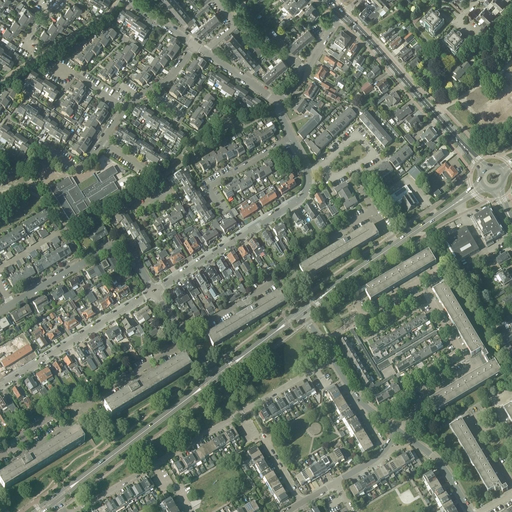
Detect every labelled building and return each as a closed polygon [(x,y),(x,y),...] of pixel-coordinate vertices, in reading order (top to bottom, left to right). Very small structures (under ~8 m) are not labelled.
[(109,0),(101,0),(101,2),(102,3),(101,6),(105,8),(110,0),(109,0)] [(247,6),(242,0),(239,0),(236,3),(241,10),(247,6)] [(286,9),(282,12),(282,13),(285,17),(290,12),(292,14),(294,12),(294,13),(298,9),(299,10),(307,1),(306,0),(298,0),(296,3),(294,1),(293,2),(286,9)] [(293,2),(292,1),(292,0),(284,0),(286,2),(287,2),(283,6),(286,9),(293,2)] [(494,4),(497,7),(494,10),(497,13),(503,6),(496,0),(492,0),(488,5),(491,7),(494,4)] [(170,8),(168,9),(169,11),(171,10),(173,12),(180,5),(178,4),(177,2),(170,8)] [(73,4),(71,8),(70,9),(73,10),(72,12),(75,14),(78,16),(83,8),(80,6),(78,8),(73,4)] [(309,15),(316,8),(311,4),(305,11),(309,15)] [(379,6),(377,8),(375,10),(372,13),(370,15),(369,15),(367,17),(368,18),(364,21),(366,23),(366,24),(374,16),(375,17),(375,18),(376,18),(376,17),(380,13),(382,16),(386,12),(387,11),(388,10),(385,6),(382,8),(381,7),(382,6),(381,4),(379,6)] [(173,12),(171,13),(173,15),(174,14),(176,15),(183,9),(180,5),(173,12)] [(482,11),(491,19),(497,13),(494,10),(491,13),(488,10),(491,7),(488,5),(482,11)] [(70,9),(71,8),(69,7),(65,13),(72,18),(75,14),(72,12),(73,10),(70,9)] [(372,13),(367,7),(362,12),(358,16),(364,21),(368,18),(367,17),(369,15),(370,15),(372,13)] [(28,10),(26,8),(23,12),(25,13),(25,14),(28,16),(27,17),(30,19),(31,21),(35,15),(28,10)] [(316,8),(309,15),(310,15),(307,18),(309,20),(310,19),(314,22),(316,20),(315,19),(320,13),(316,9),(316,8)] [(176,15),(174,17),(176,19),(178,18),(180,20),(187,13),(183,9),(176,15)] [(491,19),(482,11),(476,18),(485,26),(491,19)] [(23,12),(20,17),(27,23),(30,19),(27,17),(28,16),(25,14),(25,13),(23,12)] [(436,32),(444,23),(440,19),(442,17),(439,14),(437,16),(432,12),(424,21),(423,20),(420,23),(420,26),(423,29),(424,27),(426,29),(425,29),(428,32),(429,31),(430,33),(428,34),(432,37),(435,37),(438,34),(436,32)] [(65,13),(62,16),(65,18),(64,20),(67,22),(69,24),(72,18),(65,13)] [(125,15),(121,13),(116,20),(122,24),(124,21),(125,19),(124,17),(125,15)] [(126,13),(125,15),(124,17),(125,19),(124,21),(127,24),(132,17),(126,13)] [(180,20),(178,21),(179,23),(181,22),(183,24),(185,22),(190,18),(190,17),(187,13),(180,20)] [(215,14),(211,17),(217,25),(218,26),(220,25),(219,23),(221,21),(215,14)] [(62,16),(60,15),(56,20),(64,26),(67,22),(64,20),(65,18),(62,16)] [(20,17),(17,21),(20,23),(19,25),(21,27),(23,28),(27,23),(20,17)] [(138,21),(132,17),(127,24),(131,26),(131,27),(133,24),(135,25),(137,22),(138,21)] [(211,17),(207,21),(213,28),(215,29),(216,28),(215,26),(217,25),(211,17)] [(17,21),(15,20),(11,25),(19,30),(21,27),(19,25),(20,23),(17,21)] [(56,20),(54,24),(57,26),(55,27),(58,30),(60,31),(64,26),(56,20)] [(207,21),(203,24),(209,31),(210,33),(212,31),(211,30),(213,28),(207,21)] [(54,24),(52,22),(48,28),(56,34),(58,30),(55,27),(57,26),(54,24)] [(141,25),(140,25),(137,22),(135,25),(133,24),(131,27),(131,26),(129,29),(135,33),(141,25)] [(438,34),(435,37),(439,40),(441,43),(444,40),(446,41),(454,32),(450,28),(444,23),(436,32),(438,34)] [(203,24),(199,27),(205,35),(207,36),(208,35),(207,33),(209,31),(203,24)] [(11,25),(8,29),(11,31),(10,32),(13,34),(13,35),(15,36),(19,30),(11,25)] [(146,29),(141,25),(135,33),(138,35),(139,35),(140,32),(143,34),(144,31),(145,31),(146,29)] [(304,32),(310,39),(311,41),(313,39),(312,37),(314,36),(311,32),(313,30),(309,25),(306,27),(308,29),(304,32)] [(2,33),(3,33),(2,36),(5,38),(6,36),(10,39),(13,35),(13,34),(10,32),(11,31),(8,29),(6,27),(2,33)] [(195,31),(192,33),(196,36),(198,34),(201,38),(203,39),(205,38),(203,36),(205,35),(199,27),(195,31)] [(48,28),(46,32),(45,32),(48,34),(47,35),(50,37),(52,39),(56,34),(48,28)] [(388,32),(386,34),(387,34),(382,38),(386,42),(389,39),(391,42),(404,30),(403,29),(398,33),(397,32),(396,33),(392,29),(389,32),(388,32)] [(45,32),(46,32),(44,30),(40,36),(47,41),(50,37),(47,35),(48,34),(45,32)] [(108,30),(106,34),(105,34),(108,36),(107,37),(110,39),(112,41),(116,35),(108,30)] [(140,46),(143,47),(147,41),(148,40),(148,39),(147,39),(145,38),(148,34),(145,31),(144,31),(143,34),(140,32),(139,35),(138,35),(137,37),(143,41),(140,46)] [(103,32),(99,38),(107,43),(110,39),(107,37),(108,36),(105,34),(106,34),(103,32)] [(304,32),(300,35),(306,42),(307,44),(309,43),(308,41),(310,39),(304,32)] [(458,37),(454,32),(446,41),(444,40),(441,43),(442,46),(445,49),(446,48),(447,49),(450,52),(452,53),(450,54),(453,57),(456,57),(459,54),(458,52),(466,44),(462,40),(463,38),(460,35),(458,37)] [(403,39),(407,43),(414,37),(410,33),(403,39)] [(338,47),(347,36),(345,35),(344,35),(342,34),(338,39),(337,39),(336,41),(334,44),(338,47)] [(226,41),(224,43),(226,45),(227,43),(228,44),(229,45),(236,39),(233,35),(231,37),(229,35),(224,39),(226,41)] [(306,42),(300,35),(296,39),(302,46),(304,47),(305,46),(304,44),(306,42)] [(349,38),(347,36),(338,47),(343,51),(351,40),(349,38)] [(99,38),(97,41),(100,43),(99,45),(101,47),(103,49),(107,43),(99,38)] [(393,51),(402,43),(402,42),(398,38),(392,43),(390,44),(389,46),(393,51)] [(172,39),(168,45),(170,46),(173,48),(174,46),(177,48),(180,45),(172,39)] [(229,45),(227,47),(229,49),(231,47),(232,49),(240,43),(236,39),(229,45)] [(296,39),(292,42),(298,49),(300,51),(301,49),(300,48),(302,46),(296,39)] [(97,41),(95,40),(91,46),(99,51),(101,47),(99,45),(100,43),(97,41)] [(298,49),(292,42),(288,45),(296,54),(297,53),(296,51),(298,49)] [(232,49),(231,51),(232,52),(234,51),(236,53),(243,47),(240,43),(232,49)] [(131,45),(128,49),(131,51),(130,53),(133,55),(135,56),(139,51),(131,45)] [(351,59),(358,50),(359,49),(354,45),(350,50),(348,49),(344,55),(339,62),(349,68),(352,63),(349,62),(351,59)] [(91,46),(89,49),(91,51),(90,53),(93,55),(95,57),(99,51),(91,46)] [(170,46),(168,50),(175,55),(179,50),(177,48),(174,46),(173,48),(170,46)] [(404,63),(413,55),(415,53),(417,55),(418,55),(424,50),(421,46),(417,49),(414,51),(414,50),(411,52),(409,50),(407,52),(404,48),(399,52),(403,56),(400,58),(404,63)] [(126,47),(122,53),(130,58),(133,55),(130,53),(131,51),(128,49),(126,47)] [(236,53),(234,55),(236,57),(238,55),(239,57),(246,51),(245,49),(243,47),(236,53)] [(86,48),(83,53),(91,58),(93,55),(90,53),(91,51),(89,49),(86,48)] [(165,53),(165,54),(168,56),(167,57),(170,59),(172,61),(175,55),(168,50),(165,53)] [(239,57),(237,58),(239,60),(241,59),(242,61),(250,55),(246,51),(239,57)] [(421,53),(427,61),(431,58),(424,51),(421,53)] [(163,53),(159,58),(167,63),(170,59),(167,57),(168,56),(165,54),(165,53),(163,52),(163,53)] [(339,62),(344,55),(341,52),(337,58),(336,59),(339,62)] [(0,61),(4,63),(4,64),(6,61),(8,62),(10,59),(11,57),(6,53),(0,61)] [(83,53),(80,57),(83,59),(82,61),(84,63),(87,64),(91,58),(83,53)] [(122,53),(120,57),(123,59),(121,61),(124,62),(124,63),(126,64),(130,58),(122,53)] [(80,57),(78,55),(74,61),(82,66),(84,63),(82,61),(83,59),(80,57)] [(118,55),(114,61),(122,66),(124,63),(124,62),(121,61),(123,59),(120,57),(118,55)] [(242,61),(241,62),(242,64),(244,63),(246,65),(253,59),(250,55),(242,61)] [(354,61),(352,65),(354,67),(356,65),(359,67),(356,70),(358,71),(356,74),(355,73),(353,76),(358,80),(362,73),(364,69),(361,68),(363,65),(365,61),(360,58),(358,56),(354,61)] [(327,57),(324,61),(327,64),(325,66),(329,69),(330,68),(332,69),(337,64),(327,57)] [(150,60),(148,63),(151,65),(151,66),(159,71),(161,67),(159,65),(160,63),(157,62),(157,61),(155,60),(152,58),(150,60)] [(157,61),(157,62),(160,63),(159,65),(161,67),(163,69),(167,63),(159,58),(157,61)] [(422,65),(417,58),(409,64),(413,69),(418,66),(419,67),(422,65)] [(4,64),(4,63),(2,66),(8,69),(13,61),(10,59),(8,62),(6,61),(4,64)] [(246,65),(244,66),(246,68),(248,67),(249,69),(252,67),(257,63),(256,63),(253,59),(246,65)] [(281,59),(277,62),(283,70),(285,71),(287,70),(285,68),(288,66),(281,59)] [(196,63),(196,64),(199,65),(197,68),(200,69),(200,70),(202,71),(206,65),(198,60),(196,63)] [(114,61),(112,64),(111,65),(114,66),(113,68),(116,70),(118,72),(122,66),(114,61)] [(194,62),(190,68),(198,73),(200,70),(200,69),(197,68),(199,65),(196,64),(196,63),(194,62)] [(283,70),(277,62),(273,66),(280,73),(281,74),(283,73),(282,71),(283,70)] [(349,68),(339,62),(337,64),(337,65),(346,72),(349,68)] [(110,63),(106,69),(113,74),(116,70),(113,68),(114,66),(111,65),(112,64),(110,63)] [(460,79),(470,67),(466,63),(460,69),(458,67),(452,74),(454,75),(452,78),(457,82),(458,83),(461,80),(460,79)] [(148,66),(147,68),(149,69),(151,71),(150,73),(153,75),(155,76),(159,71),(151,66),(150,68),(148,66)] [(273,66),(269,69),(276,76),(277,78),(279,76),(278,75),(280,73),(273,66)] [(376,67),(367,76),(365,77),(369,81),(371,80),(372,81),(377,76),(377,75),(380,72),(376,67)] [(147,68),(143,73),(151,78),(153,75),(150,73),(151,71),(149,69),(147,68)] [(190,68),(186,73),(188,75),(191,77),(193,75),(195,77),(198,73),(190,68)] [(321,68),(317,73),(324,77),(325,76),(325,77),(327,74),(326,73),(327,72),(321,68)] [(106,69),(103,72),(106,74),(105,76),(107,78),(110,79),(113,74),(106,69)] [(269,69),(266,72),(272,80),(273,81),(275,80),(274,78),(276,76),(269,69)] [(103,72),(101,71),(97,76),(105,81),(107,78),(105,76),(106,74),(103,72)] [(272,80),(266,72),(262,76),(269,84),(271,83),(270,81),(272,80)] [(32,73),(27,81),(31,83),(33,80),(35,82),(37,79),(38,77),(32,73)] [(140,77),(143,79),(142,81),(145,82),(145,83),(147,84),(151,78),(143,73),(140,77)] [(211,77),(208,82),(214,86),(215,84),(217,81),(215,80),(217,77),(213,74),(211,73),(209,76),(211,77)] [(317,73),(314,79),(321,83),(322,80),(324,77),(317,73)] [(134,81),(133,83),(136,85),(137,83),(142,86),(142,87),(145,83),(145,82),(142,81),(143,79),(140,77),(138,75),(136,77),(134,81)] [(188,75),(186,78),(194,83),(197,78),(195,77),(193,75),(191,77),(188,75)] [(217,81),(215,84),(219,86),(224,79),(218,75),(217,77),(215,80),(217,81)] [(184,82),(183,82),(186,84),(185,86),(188,88),(190,89),(194,83),(186,78),(184,82)] [(29,85),(29,86),(35,89),(40,81),(37,79),(35,82),(33,80),(31,83),(29,85)] [(224,79),(219,86),(222,88),(222,89),(224,86),(226,87),(228,84),(229,82),(224,79)] [(181,80),(178,86),(186,91),(188,88),(185,86),(186,84),(183,82),(184,82),(181,80)] [(376,87),(374,88),(376,91),(378,89),(383,96),(389,91),(387,89),(389,87),(384,80),(380,84),(380,83),(376,86),(376,87)] [(40,81),(35,89),(41,93),(42,91),(44,88),(42,87),(44,84),(40,81)] [(340,81),(336,87),(342,90),(346,84),(342,82),(340,81)] [(44,84),(42,87),(44,88),(42,91),(45,93),(46,93),(51,85),(50,85),(45,82),(44,84)] [(327,90),(328,91),(331,87),(323,83),(321,87),(327,90)] [(371,85),(369,83),(361,89),(363,91),(371,85)] [(78,84),(74,90),(76,91),(79,93),(80,91),(84,93),(87,90),(83,88),(78,84)] [(222,88),(221,91),(226,94),(231,87),(228,84),(226,87),(224,86),(222,89),(222,88)] [(51,85),(46,93),(49,96),(51,93),(53,94),(55,91),(56,89),(51,85)] [(310,85),(307,90),(316,95),(320,90),(310,85)] [(371,85),(363,91),(366,95),(373,89),(371,85)] [(178,86),(175,89),(178,91),(177,94),(179,95),(182,97),(186,91),(178,86)] [(231,87),(226,94),(232,98),(233,96),(235,93),(233,92),(235,89),(231,87)] [(235,93),(233,96),(237,99),(242,91),(236,87),(235,89),(233,92),(235,93)] [(173,88),(169,94),(177,99),(179,95),(177,94),(178,91),(175,89),(173,88)] [(307,90),(304,96),(313,101),(316,95),(307,90)] [(338,97),(328,91),(327,90),(325,94),(335,101),(338,97)] [(6,95),(9,97),(8,98),(11,100),(13,102),(17,96),(9,91),(6,95)] [(49,96),(48,98),(53,102),(59,94),(55,91),(53,94),(51,93),(49,96)] [(76,91),(74,95),(82,100),(86,94),(84,93),(80,91),(79,93),(76,91)] [(242,91),(237,99),(240,101),(241,101),(242,98),(244,100),(246,97),(248,95),(242,91)] [(388,96),(385,99),(385,100),(387,103),(386,104),(389,108),(392,105),(393,105),(393,106),(400,101),(400,100),(400,99),(399,98),(395,92),(388,96)] [(4,93),(0,99),(8,104),(11,100),(8,98),(9,97),(6,95),(4,93)] [(71,98),(71,99),(74,100),(73,102),(76,103),(76,104),(78,105),(82,100),(74,95),(71,98)] [(207,96),(203,102),(205,103),(208,105),(209,103),(212,105),(216,99),(213,98),(212,99),(207,96)] [(69,97),(65,102),(73,107),(76,104),(76,103),(73,102),(74,100),(71,99),(71,98),(69,97)] [(240,101),(239,103),(245,107),(250,99),(246,97),(244,100),(242,98),(241,101),(240,101)] [(383,97),(374,104),(377,107),(379,106),(379,105),(378,105),(379,104),(385,100),(384,99),(383,97)] [(250,99),(245,107),(250,111),(252,109),(252,108),(253,106),(251,104),(253,102),(250,99)] [(253,102),(251,104),(253,106),(252,108),(252,109),(256,111),(261,103),(255,99),(253,102)] [(295,106),(293,110),(299,114),(301,112),(301,111),(304,111),(305,110),(311,114),(314,117),(298,134),(303,139),(324,118),(314,109),(312,106),(308,103),(307,105),(301,100),(297,107),(296,106),(296,107),(295,106)] [(65,102),(62,108),(64,109),(67,111),(68,109),(71,111),(73,107),(65,102)] [(205,103),(203,107),(210,112),(214,106),(212,105),(209,103),(208,105),(205,103)] [(100,104),(96,110),(97,110),(99,111),(102,113),(103,111),(106,113),(108,109),(105,107),(104,106),(101,104),(100,104)] [(18,109),(16,112),(16,113),(17,113),(23,117),(24,115),(26,112),(25,111),(26,108),(22,106),(20,110),(18,109)] [(26,112),(24,115),(28,118),(32,112),(33,110),(32,109),(28,106),(26,108),(25,111),(26,112)] [(412,112),(407,106),(395,116),(399,121),(407,115),(408,115),(412,112)] [(137,107),(132,115),(138,119),(139,116),(141,113),(139,112),(141,109),(137,107)] [(141,113),(139,116),(143,119),(148,111),(143,107),(141,109),(139,112),(141,113)] [(200,110),(203,112),(202,114),(205,116),(204,116),(207,118),(210,112),(203,107),(200,110)] [(64,109),(61,113),(69,118),(73,113),(71,111),(68,109),(67,111),(64,109)] [(198,109),(194,114),(202,120),(204,116),(205,116),(202,114),(203,112),(200,110),(198,109)] [(355,115),(357,113),(354,111),(353,112),(349,109),(346,112),(353,119),(356,116),(355,115)] [(32,112),(28,118),(32,120),(34,117),(36,119),(37,116),(39,114),(38,113),(33,110),(32,112)] [(97,110),(95,113),(96,114),(96,115),(104,120),(108,114),(106,113),(103,111),(102,113),(99,111),(97,110)] [(148,111),(143,119),(146,121),(147,121),(149,118),(150,120),(152,117),(154,115),(148,111)] [(353,119),(346,112),(343,115),(350,122),(353,119)] [(362,123),(370,116),(367,112),(359,119),(362,123)] [(194,114),(190,120),(193,122),(193,121),(196,123),(197,122),(200,124),(200,123),(202,120),(194,114)] [(96,115),(94,118),(96,120),(95,122),(98,124),(100,126),(104,120),(96,115)] [(350,122),(343,115),(339,118),(346,125),(350,122)] [(32,120),(30,122),(36,126),(41,118),(37,116),(36,119),(34,117),(32,120)] [(370,116),(362,123),(365,126),(373,119),(370,116)] [(410,116),(405,120),(402,123),(403,124),(407,122),(408,123),(406,125),(410,131),(420,123),(416,117),(413,120),(410,116)] [(88,122),(96,128),(98,124),(95,122),(96,120),(94,118),(91,117),(88,122)] [(146,121),(145,123),(151,127),(156,119),(152,117),(150,120),(149,118),(147,121),(146,121)] [(41,118),(36,126),(41,130),(43,128),(45,125),(43,124),(45,121),(41,118)] [(346,125),(339,118),(336,121),(343,129),(346,125)] [(45,121),(43,124),(45,125),(43,128),(46,130),(52,122),(46,119),(45,121)] [(156,119),(151,127),(156,131),(158,129),(160,126),(158,125),(160,122),(159,122),(156,119)] [(373,119),(365,126),(368,129),(375,122),(373,119)] [(158,129),(156,131),(158,132),(160,130),(161,131),(167,123),(161,120),(159,122),(160,122),(158,125),(160,126),(158,129)] [(193,122),(190,125),(198,131),(202,125),(200,123),(200,124),(197,122),(196,123),(193,121),(193,122)] [(336,121),(333,124),(340,132),(343,129),(336,121)] [(52,122),(46,130),(50,133),(52,130),(54,131),(56,128),(57,126),(52,122)] [(88,122),(84,128),(86,129),(87,130),(89,131),(91,129),(93,131),(94,131),(96,128),(88,122)] [(375,122),(368,129),(371,132),(378,125),(375,122)] [(167,123),(161,131),(165,133),(165,134),(167,131),(169,132),(171,129),(172,127),(167,123)] [(271,124),(265,128),(266,130),(268,133),(270,132),(272,135),(272,134),(276,132),(273,127),(274,126),(273,123),(271,124)] [(333,124),(330,128),(337,135),(340,132),(333,124)] [(378,125),(371,132),(373,135),(381,129),(378,125)] [(3,127),(0,131),(0,135),(2,137),(4,134),(6,136),(8,133),(9,131),(3,127)] [(50,133),(49,135),(54,139),(60,131),(56,128),(54,131),(52,130),(50,133)] [(119,130),(114,138),(119,142),(121,140),(121,139),(123,137),(121,135),(123,133),(123,132),(124,130),(120,128),(119,130)] [(337,135),(330,128),(326,131),(333,138),(337,135)] [(432,128),(420,137),(423,141),(435,131),(432,128)] [(85,133),(84,133),(92,138),(96,133),(93,131),(91,129),(89,131),(87,130),(85,133)] [(165,133),(163,136),(169,139),(174,132),(171,129),(169,132),(167,131),(165,134),(165,133)] [(384,132),(381,129),(373,135),(376,138),(384,132)] [(123,137),(121,139),(121,140),(125,142),(130,134),(124,130),(123,132),(123,133),(121,135),(123,137)] [(266,130),(263,132),(267,140),(273,137),(272,134),(272,135),(270,132),(268,133),(266,130)] [(60,131),(54,139),(60,142),(61,140),(63,137),(61,136),(63,133),(60,131)] [(63,133),(61,136),(63,137),(61,140),(65,143),(69,136),(70,135),(64,131),(63,133)] [(435,131),(423,141),(424,142),(423,142),(431,151),(437,146),(434,143),(433,144),(431,142),(432,142),(431,141),(438,136),(435,131)] [(174,132),(169,139),(175,143),(176,141),(178,138),(176,137),(178,134),(174,132)] [(178,138),(176,141),(180,144),(181,142),(185,136),(179,132),(178,134),(176,137),(178,138)] [(258,132),(252,136),(257,144),(260,142),(259,139),(261,137),(259,135),(259,134),(258,132)] [(261,137),(259,139),(260,142),(262,144),(267,140),(263,132),(261,133),(259,134),(259,135),(261,137)] [(322,135),(329,142),(332,139),(325,132),(322,135)] [(384,132),(376,138),(379,141),(387,135),(384,132)] [(2,137),(1,139),(6,143),(11,135),(8,133),(6,136),(4,134),(2,137)] [(84,133),(80,139),(82,140),(85,142),(87,140),(90,142),(92,138),(84,133)] [(130,134),(125,142),(128,144),(130,142),(132,143),(134,140),(135,138),(130,134)] [(404,137),(411,145),(415,142),(408,134),(404,137)] [(11,135),(6,143),(12,147),(14,144),(15,142),(15,141),(13,140),(15,138),(15,137),(11,135)] [(15,138),(13,140),(15,141),(15,142),(14,144),(17,147),(22,139),(16,135),(15,138)] [(329,142),(322,135),(319,138),(326,145),(329,142)] [(387,135),(379,141),(382,145),(389,138),(387,135)] [(252,136),(246,139),(246,140),(247,142),(248,141),(249,144),(251,143),(253,146),(257,144),(252,136)] [(326,145),(319,138),(315,141),(322,149),(326,145)] [(389,138),(382,145),(385,148),(392,141),(389,138)] [(22,139),(17,147),(20,149),(21,149),(22,146),(24,148),(26,145),(28,143),(22,139)] [(82,140),(80,144),(88,149),(92,143),(90,142),(87,140),(85,142),(82,140)] [(128,144),(126,146),(132,150),(137,142),(134,140),(132,143),(130,142),(128,144)] [(246,140),(243,141),(245,143),(244,144),(248,152),(254,148),(253,146),(251,143),(249,144),(248,141),(247,142),(246,140)] [(319,152),(312,145),(311,143),(308,140),(305,143),(308,146),(307,147),(310,149),(310,151),(311,153),(312,154),(314,154),(317,156),(320,153),(319,152)] [(322,149),(315,141),(312,145),(319,152),(322,149)] [(137,142),(132,150),(138,154),(139,152),(141,149),(139,148),(141,145),(137,142)] [(141,149),(139,152),(143,154),(148,147),(142,143),(141,145),(139,148),(141,149)] [(80,144),(77,147),(80,149),(79,151),(82,153),(84,155),(88,149),(80,144)] [(21,149),(19,151),(24,155),(24,156),(27,158),(30,154),(27,152),(30,147),(26,145),(24,148),(22,146),(21,149)] [(228,147),(228,148),(229,149),(234,157),(237,155),(238,155),(236,152),(238,151),(236,148),(235,146),(233,147),(232,145),(228,147)] [(75,146),(71,152),(79,157),(82,153),(79,151),(80,149),(77,147),(75,146)] [(238,151),(236,152),(238,155),(237,155),(239,157),(245,154),(240,146),(236,148),(238,151)] [(403,149),(409,157),(413,154),(407,146),(403,149)] [(148,147),(143,154),(146,157),(147,157),(148,154),(150,155),(152,152),(152,153),(154,150),(148,147)] [(228,147),(224,149),(225,152),(227,155),(225,156),(227,159),(228,161),(234,157),(229,149),(228,148),(228,147)] [(224,149),(218,153),(223,161),(227,159),(225,156),(227,155),(225,152),(224,149)] [(409,157),(403,149),(399,152),(406,160),(409,157)] [(146,157),(145,159),(150,163),(156,155),(157,153),(155,152),(154,154),(152,153),(152,152),(150,155),(148,154),(147,157),(146,157)] [(399,152),(396,155),(403,163),(406,160),(399,152)] [(437,163),(444,157),(439,152),(433,157),(429,161),(434,166),(437,163)] [(213,153),(207,157),(212,165),(216,162),(214,159),(216,158),(214,155),(215,155),(213,153)] [(216,158),(214,159),(216,162),(217,165),(223,161),(218,153),(215,155),(214,155),(216,158)] [(156,155),(150,163),(156,167),(158,164),(157,164),(159,161),(157,160),(159,157),(156,155)] [(159,161),(157,164),(158,164),(161,167),(167,159),(161,155),(159,157),(157,160),(159,161)] [(403,163),(396,155),(393,158),(399,166),(403,163)] [(207,157),(202,160),(203,162),(205,165),(207,164),(208,167),(209,167),(212,165),(207,157)] [(399,166),(393,158),(389,162),(395,169),(399,166)] [(269,161),(263,165),(264,167),(265,167),(266,170),(268,169),(270,172),(270,171),(271,174),(273,173),(272,170),(274,169),(269,161)] [(199,165),(197,166),(199,169),(201,168),(204,173),(210,169),(209,167),(208,167),(207,164),(205,165),(203,162),(199,165)] [(383,165),(389,174),(393,171),(388,163),(383,165)] [(446,163),(438,170),(442,175),(443,175),(446,179),(447,179),(449,182),(458,174),(452,167),(450,168),(446,163)] [(389,174),(383,165),(380,168),(385,176),(389,174)] [(68,178),(49,189),(69,220),(118,190),(113,183),(116,181),(113,176),(117,174),(113,167),(97,176),(96,174),(93,175),(94,177),(77,187),(72,178),(69,179),(68,178)] [(264,167),(261,169),(266,177),(271,174),(270,171),(270,172),(268,169),(266,170),(265,167),(264,167)] [(380,168),(376,171),(382,179),(385,176),(380,168)] [(426,180),(415,168),(408,173),(420,186),(426,180)] [(256,169),(250,173),(255,181),(258,179),(258,178),(257,176),(259,174),(257,172),(257,171),(256,169)] [(259,174),(257,176),(258,178),(258,179),(260,181),(262,184),(264,183),(262,180),(261,181),(261,180),(262,180),(265,177),(266,177),(261,169),(260,169),(257,171),(257,172),(259,174)] [(176,179),(174,181),(176,184),(178,183),(181,181),(183,179),(182,178),(185,176),(183,172),(181,173),(180,171),(174,175),(175,177),(176,179)] [(382,179),(376,171),(372,173),(378,182),(382,179)] [(250,173),(244,176),(246,179),(247,182),(249,181),(251,183),(255,181),(250,173)] [(183,179),(181,181),(183,185),(191,180),(187,174),(185,176),(182,178),(183,179)] [(246,179),(242,181),(247,189),(252,185),(251,183),(249,181),(247,182),(246,179)] [(191,180),(183,185),(185,189),(188,187),(189,189),(192,187),(195,186),(191,180)] [(278,189),(282,195),(288,191),(283,182),(282,180),(279,182),(282,187),(278,189)] [(237,181),(231,184),(236,192),(239,190),(240,190),(238,187),(240,186),(238,183),(237,181)] [(240,186),(238,187),(240,190),(239,190),(241,192),(246,189),(247,189),(242,181),(238,183),(240,186)] [(283,182),(288,191),(295,186),(292,181),(288,183),(286,181),(283,182)] [(231,184),(225,188),(227,190),(228,193),(230,192),(232,195),(236,192),(231,184)] [(339,195),(347,189),(348,188),(346,184),(343,186),(341,186),(339,186),(338,187),(337,189),(334,191),(335,192),(331,194),(333,197),(337,195),(338,194),(339,195)] [(270,192),(271,193),(265,197),(269,203),(276,198),(272,192),(275,191),(272,186),(269,188),(271,191),(270,192)] [(402,203),(407,212),(416,206),(415,205),(419,203),(418,203),(411,192),(410,192),(406,186),(389,197),(396,207),(402,203)] [(185,189),(183,190),(186,196),(194,191),(192,187),(189,189),(188,187),(185,189)] [(354,200),(347,189),(339,195),(345,205),(344,206),(344,207),(340,209),(342,212),(346,210),(346,211),(349,209),(351,209),(353,208),(354,207),(355,205),(358,204),(355,199),(354,200)] [(227,190),(223,193),(228,201),(234,197),(232,195),(230,192),(228,193),(227,190)] [(194,191),(186,196),(190,202),(192,200),(195,198),(194,196),(197,195),(197,194),(194,191)] [(262,207),(269,203),(265,197),(264,195),(262,192),(260,194),(261,196),(260,196),(260,197),(261,198),(262,198),(263,199),(259,201),(262,207)] [(195,198),(192,200),(194,204),(202,199),(199,193),(197,194),(197,195),(194,196),(195,198)] [(320,195),(315,198),(319,204),(317,205),(321,211),(327,207),(320,195)] [(202,199),(194,204),(197,207),(197,208),(200,206),(201,208),(204,206),(206,205),(202,199)] [(254,205),(249,207),(246,202),(243,204),(250,215),(257,210),(254,205)] [(240,213),(243,219),(250,215),(243,204),(241,206),(244,211),(240,213)] [(181,217),(181,216),(185,214),(180,206),(174,210),(175,212),(177,215),(179,214),(181,217)] [(195,209),(194,210),(195,212),(196,211),(198,215),(206,210),(204,206),(201,208),(200,206),(197,208),(197,207),(194,209),(195,209)] [(312,221),(318,217),(313,210),(312,210),(310,206),(305,209),(305,210),(304,210),(305,212),(306,212),(312,221)] [(504,234),(489,209),(472,219),(477,227),(484,239),(485,241),(484,242),(486,246),(486,245),(487,247),(494,244),(493,242),(493,241),(502,236),(501,236),(504,234)] [(206,210),(198,215),(202,220),(204,219),(207,217),(205,215),(208,213),(206,210)] [(45,212),(39,215),(44,223),(50,220),(45,212)] [(177,215),(175,212),(172,214),(177,222),(183,219),(181,216),(181,217),(179,214),(177,215)] [(204,219),(202,220),(204,224),(214,218),(210,212),(208,213),(205,215),(207,217),(204,219)] [(124,217),(123,214),(115,219),(118,224),(120,223),(123,221),(121,219),(124,217)] [(168,217),(168,216),(167,214),(161,218),(166,226),(169,224),(170,223),(168,220),(169,219),(168,217)] [(172,214),(168,216),(168,217),(169,219),(168,220),(170,223),(169,224),(171,226),(177,222),(172,214)] [(292,217),(298,227),(303,223),(300,217),(299,217),(297,214),(292,217)] [(39,215),(34,219),(39,227),(44,223),(39,215)] [(322,215),(316,219),(323,229),(329,226),(322,215)] [(125,217),(124,217),(121,219),(123,221),(120,223),(118,224),(118,225),(121,223),(122,226),(130,221),(127,216),(125,217)] [(166,226),(161,218),(155,222),(156,224),(158,226),(160,225),(162,228),(166,226)] [(34,219),(28,222),(33,230),(39,227),(34,219)] [(224,221),(231,230),(237,226),(234,221),(232,219),(228,221),(227,219),(224,221)] [(231,230),(224,221),(222,222),(223,225),(220,227),(217,223),(216,220),(213,222),(213,223),(214,224),(219,231),(221,229),(221,230),(222,229),(225,235),(225,234),(227,233),(231,230)] [(133,225),(130,221),(122,226),(126,232),(128,231),(131,229),(130,227),(133,225)] [(33,230),(28,222),(23,225),(28,233),(33,230)] [(133,225),(130,227),(131,229),(128,231),(126,232),(126,233),(129,231),(131,234),(139,230),(135,224),(133,225)] [(158,226),(156,224),(153,226),(158,234),(164,230),(162,228),(160,225),(158,226)] [(277,227),(283,237),(286,236),(284,232),(286,231),(282,224),(277,227)] [(313,233),(311,230),(308,224),(303,227),(307,233),(307,232),(309,235),(313,233)] [(341,245),(301,270),(307,280),(379,236),(373,226),(347,242),(345,239),(339,242),(341,245)] [(91,240),(93,244),(108,235),(102,227),(97,229),(98,231),(93,234),(94,237),(93,238),(91,240)] [(280,242),(281,241),(281,240),(281,239),(283,237),(277,227),(273,229),(277,236),(280,242)] [(21,228),(16,232),(21,240),(26,236),(21,228)] [(449,238),(442,242),(455,264),(479,250),(466,228),(449,238)] [(141,233),(139,230),(131,234),(134,240),(136,239),(139,237),(138,235),(141,233)] [(207,232),(213,242),(219,238),(216,233),(215,230),(211,233),(209,230),(207,232)] [(193,238),(189,241),(195,252),(198,250),(198,249),(200,248),(195,239),(198,238),(195,234),(196,234),(194,231),(192,232),(193,234),(191,235),(193,238)] [(16,232),(10,235),(15,243),(21,240),(16,232)] [(141,233),(138,235),(139,237),(136,239),(134,240),(135,241),(137,239),(139,242),(147,238),(143,232),(141,233)] [(213,242),(207,232),(204,234),(206,236),(202,239),(203,241),(204,241),(207,246),(213,242)] [(272,239),(268,232),(262,235),(263,236),(262,237),(263,238),(264,238),(265,240),(264,240),(265,241),(266,241),(266,242),(268,241),(270,245),(273,243),(271,239),(272,239)] [(10,235),(5,238),(10,246),(15,243),(10,235)] [(177,235),(174,237),(181,247),(183,245),(177,235)] [(181,247),(174,237),(171,239),(178,249),(181,247)] [(10,246),(5,238),(0,241),(0,242),(4,250),(10,246)] [(150,243),(147,238),(139,242),(141,246),(144,244),(145,246),(148,245),(150,243)] [(267,255),(268,254),(262,246),(260,247),(255,240),(254,240),(253,239),(251,241),(260,255),(263,253),(265,256),(266,257),(268,256),(267,255)] [(195,252),(189,241),(184,244),(191,255),(195,252)] [(260,255),(251,241),(249,242),(249,243),(249,244),(254,251),(257,257),(260,255)] [(278,243),(284,252),(285,255),(288,253),(281,241),(278,243)] [(141,247),(139,248),(143,254),(151,249),(148,245),(150,244),(150,243),(148,245),(145,246),(144,244),(141,246),(141,247)] [(277,243),(275,244),(274,245),(279,254),(284,252),(278,243),(277,243)] [(60,249),(65,258),(70,254),(64,244),(61,245),(63,248),(60,249)] [(244,246),(241,249),(247,259),(248,259),(251,264),(254,268),(255,267),(253,263),(249,257),(251,257),(249,254),(244,246)] [(65,258),(60,249),(54,253),(60,261),(65,258)] [(247,259),(241,249),(238,251),(243,258),(244,261),(247,259)] [(183,251),(180,253),(180,252),(175,255),(179,262),(184,259),(183,256),(184,255),(186,254),(183,251)] [(358,293),(355,295),(356,297),(357,298),(365,293),(365,292),(371,302),(372,302),(371,301),(435,263),(435,262),(436,264),(432,256),(430,253),(429,251),(430,253),(370,288),(365,291),(364,289),(364,290),(361,291),(359,288),(355,290),(358,293)] [(495,259),(499,266),(510,259),(506,252),(495,259)] [(54,253),(49,256),(54,264),(60,261),(54,253)] [(161,260),(157,262),(163,272),(166,270),(165,270),(168,268),(162,259),(164,258),(161,253),(158,255),(161,260)] [(238,261),(234,253),(230,255),(238,267),(240,266),(245,274),(248,272),(243,264),(241,265),(238,261)] [(54,264),(49,256),(48,254),(43,257),(44,259),(49,268),(54,264)] [(179,262),(175,255),(169,258),(174,266),(179,262)] [(238,267),(230,255),(227,257),(232,265),(235,269),(238,267)] [(493,255),(492,256),(485,260),(479,263),(480,265),(484,263),(485,265),(487,263),(494,258),(493,255)] [(142,259),(148,268),(151,266),(146,257),(142,259)] [(100,266),(104,271),(110,268),(111,270),(118,266),(113,258),(107,262),(106,260),(99,264),(100,266)] [(49,268),(44,259),(38,263),(43,271),(49,268)] [(223,261),(220,263),(228,276),(232,273),(229,268),(228,269),(223,261)] [(163,272),(157,262),(158,265),(153,268),(157,275),(159,274),(160,274),(163,272)] [(43,271),(38,263),(33,266),(38,274),(43,271)] [(220,263),(216,265),(225,278),(228,276),(220,263)] [(120,271),(125,267),(123,264),(113,270),(114,273),(119,270),(119,271),(120,270),(120,271)] [(104,271),(100,266),(94,269),(93,268),(86,272),(90,279),(97,275),(98,278),(105,274),(104,271)] [(24,270),(29,278),(35,275),(30,267),(24,270)] [(212,267),(209,269),(216,280),(217,282),(220,280),(212,267)] [(273,273),(270,268),(265,272),(268,277),(273,273)] [(216,280),(209,269),(206,271),(212,282),(216,280)] [(24,270),(19,273),(24,281),(29,278),(24,270)] [(511,281),(505,271),(502,272),(501,270),(493,274),(495,277),(498,275),(502,281),(501,282),(500,283),(501,285),(503,285),(504,285),(511,281)] [(237,271),(234,273),(240,283),(243,281),(237,271)] [(128,272),(123,275),(122,276),(125,282),(132,278),(128,272)] [(24,281),(19,273),(13,277),(18,285),(24,281)] [(201,274),(198,276),(206,289),(209,287),(201,274)] [(206,289),(198,276),(195,278),(200,286),(203,291),(206,289)] [(18,285),(13,277),(8,280),(13,288),(18,285)] [(76,277),(68,282),(72,288),(80,283),(83,282),(80,277),(77,278),(76,277)] [(196,296),(196,295),(196,296),(199,294),(191,280),(187,283),(196,296)] [(187,283),(184,285),(191,295),(193,297),(196,296),(187,283)] [(88,284),(82,287),(83,289),(84,292),(90,289),(88,286),(88,284)] [(441,287),(433,292),(435,291),(473,356),(472,356),(472,357),(478,353),(483,350),(479,344),(444,285),(445,285),(446,285),(446,284),(444,285),(442,286),(441,287)] [(125,285),(119,288),(120,290),(125,297),(128,295),(127,294),(130,293),(125,285)] [(73,299),(69,292),(66,293),(62,286),(56,289),(58,291),(51,295),(55,300),(59,298),(58,297),(62,295),(65,300),(69,298),(70,300),(73,299)] [(104,288),(103,288),(106,293),(107,295),(111,293),(106,286),(104,288)] [(185,295),(180,287),(177,289),(185,303),(188,301),(185,295)] [(119,288),(114,291),(115,293),(119,299),(122,298),(125,297),(120,290),(119,288)] [(220,298),(214,288),(209,292),(213,299),(214,299),(215,301),(220,298)] [(185,303),(177,289),(173,291),(178,299),(175,301),(179,307),(185,303)] [(235,293),(232,294),(235,300),(241,297),(237,291),(234,292),(235,293)] [(91,292),(88,294),(93,302),(96,301),(91,292)] [(103,299),(104,301),(108,307),(111,306),(113,305),(113,304),(110,299),(107,295),(106,293),(104,294),(106,297),(103,299)] [(285,303),(279,293),(253,309),(251,306),(245,309),(247,312),(207,337),(213,347),(256,321),(285,303)] [(229,294),(229,295),(226,297),(227,297),(231,303),(235,300),(232,294),(231,293),(229,294)] [(88,294),(85,296),(90,304),(93,302),(88,294)] [(497,306),(491,310),(497,319),(507,313),(505,309),(507,308),(511,305),(511,295),(508,297),(502,300),(506,306),(499,310),(497,306)] [(44,311),(42,307),(51,302),(48,296),(45,297),(45,296),(39,300),(40,301),(38,301),(36,301),(33,303),(39,314),(42,312),(44,311)] [(213,303),(210,298),(207,301),(209,305),(213,311),(217,309),(213,303)] [(97,302),(103,310),(108,307),(104,301),(101,302),(100,300),(97,302)] [(73,301),(70,303),(74,309),(75,310),(78,308),(73,301)] [(19,311),(23,318),(31,314),(27,306),(19,311)] [(87,311),(86,311),(90,318),(96,314),(92,308),(91,306),(90,306),(90,307),(89,307),(90,309),(87,311)] [(151,314),(147,307),(137,313),(140,317),(141,317),(144,322),(145,321),(145,322),(150,319),(148,316),(151,314)] [(80,311),(79,311),(81,314),(85,321),(90,318),(86,311),(87,311),(87,310),(85,308),(84,308),(82,310),(80,311)] [(185,311),(187,314),(184,316),(185,320),(193,315),(189,309),(185,311)] [(23,318),(19,311),(11,316),(15,323),(23,318)] [(140,317),(137,313),(133,315),(138,322),(140,325),(144,322),(141,317),(140,317)] [(427,326),(425,324),(428,322),(424,315),(418,319),(422,325),(424,328),(427,326)] [(59,319),(57,320),(61,326),(64,324),(68,330),(70,329),(70,330),(73,327),(69,320),(67,318),(67,317),(66,316),(61,319),(60,317),(60,318),(59,319)] [(69,320),(73,327),(77,325),(76,325),(78,323),(74,317),(69,320)] [(511,317),(511,319),(510,317),(505,320),(505,321),(503,323),(507,330),(510,328),(511,329),(511,327),(511,317)] [(0,323),(0,328),(2,333),(5,331),(4,330),(9,327),(10,328),(13,326),(8,318),(5,320),(5,319),(0,321),(0,323)] [(422,325),(418,319),(413,322),(417,329),(422,325)] [(135,331),(133,327),(128,320),(122,324),(127,331),(126,332),(128,335),(135,331)] [(417,329),(413,322),(407,325),(411,332),(417,329)] [(411,332),(407,325),(402,328),(406,335),(408,338),(410,336),(409,333),(411,332)] [(42,326),(38,328),(39,329),(43,335),(46,333),(47,334),(51,341),(53,339),(53,340),(56,338),(52,331),(49,333),(48,331),(46,333),(45,332),(42,326)] [(55,329),(52,331),(56,338),(59,336),(59,335),(61,334),(57,328),(56,326),(54,328),(55,329)] [(511,327),(511,329),(510,328),(507,330),(507,331),(502,333),(503,334),(496,337),(501,347),(505,345),(505,346),(511,341),(511,336),(511,335),(511,334),(511,327)] [(113,328),(110,330),(111,331),(110,331),(115,338),(118,343),(123,339),(116,328),(113,329),(113,328)] [(406,335),(402,328),(397,331),(401,338),(406,335)] [(38,330),(32,334),(36,339),(35,339),(41,349),(47,345),(42,338),(41,336),(43,335),(39,329),(38,330)] [(493,332),(496,337),(503,334),(502,333),(502,334),(499,329),(493,332)] [(110,331),(105,334),(109,341),(115,338),(110,331)] [(397,331),(391,335),(396,343),(397,344),(399,343),(398,340),(401,338),(397,331)] [(391,335),(386,338),(391,347),(393,345),(396,343),(391,335)] [(386,351),(388,349),(388,348),(391,347),(386,338),(385,337),(382,339),(383,340),(380,341),(384,348),(386,351)] [(98,339),(92,342),(98,351),(99,351),(100,353),(103,351),(104,350),(105,349),(104,347),(103,345),(102,345),(98,339)] [(351,340),(348,342),(346,339),(339,343),(343,348),(352,343),(351,340)] [(435,340),(432,342),(438,351),(443,348),(439,342),(437,343),(435,340)] [(375,344),(379,351),(380,354),(383,352),(381,350),(384,348),(380,341),(375,344)] [(96,355),(95,354),(98,351),(92,342),(87,345),(91,352),(92,352),(93,355),(91,356),(90,354),(89,355),(92,360),(98,368),(97,367),(100,365),(95,356),(96,355)] [(432,342),(433,345),(428,348),(432,355),(438,351),(432,342)] [(32,352),(26,343),(22,346),(22,344),(0,357),(0,372),(4,370),(4,369),(27,355),(32,352)] [(352,343),(343,348),(346,354),(355,348),(354,346),(351,347),(349,344),(352,343)] [(379,351),(375,344),(369,348),(373,354),(379,351)] [(504,352),(505,352),(509,349),(511,348),(509,344),(503,348),(502,348),(504,352)] [(355,348),(346,354),(349,359),(356,355),(353,350),(355,348)] [(432,355),(428,348),(423,351),(427,358),(432,355)] [(82,364),(85,361),(88,360),(87,358),(87,357),(82,349),(75,353),(82,364)] [(483,350),(478,353),(487,367),(490,365),(486,359),(489,357),(486,352),(485,353),(483,350)] [(423,351),(417,355),(421,361),(427,358),(423,351)] [(411,355),(412,358),(416,364),(421,361),(417,355),(416,352),(415,353),(411,355)] [(358,358),(356,355),(349,359),(353,365),(362,359),(360,357),(358,358)] [(390,359),(388,360),(391,365),(393,363),(392,361),(397,357),(396,355),(390,359)] [(74,366),(69,357),(64,360),(70,369),(74,366),(76,369),(78,368),(76,365),(74,366)] [(416,364),(412,358),(407,361),(411,368),(416,364)] [(123,395),(124,396),(105,408),(111,418),(190,369),(184,359),(135,389),(133,386),(125,390),(127,393),(123,395)] [(362,359),(353,365),(356,370),(365,365),(363,362),(361,363),(360,361),(362,359)] [(103,376),(98,368),(92,360),(89,362),(95,370),(101,378),(103,376)] [(411,368),(407,361),(401,364),(405,371),(411,368)] [(64,371),(62,368),(63,368),(61,365),(60,366),(58,362),(53,365),(57,371),(59,370),(61,373),(64,371)] [(430,400),(431,402),(433,405),(437,413),(438,413),(437,413),(437,411),(501,373),(502,374),(502,375),(502,374),(495,362),(490,365),(487,367),(487,368),(486,369),(431,402),(430,400)] [(119,370),(115,364),(109,368),(112,374),(119,370)] [(405,371),(401,364),(396,367),(400,374),(405,371)] [(365,365),(356,370),(359,375),(368,370),(367,367),(364,369),(363,366),(365,365)] [(54,379),(52,377),(47,369),(42,372),(47,381),(48,383),(54,379)] [(368,370),(359,375),(362,381),(369,377),(366,371),(368,370)] [(47,381),(42,372),(36,376),(41,384),(47,381)] [(369,377),(362,381),(366,386),(368,390),(374,386),(372,382),(373,382),(369,377)] [(30,391),(36,388),(31,379),(25,383),(30,391)] [(306,386),(311,395),(316,393),(310,384),(306,386)] [(396,385),(395,386),(393,384),(390,386),(391,388),(395,395),(401,392),(396,385)] [(311,395),(306,386),(301,389),(307,398),(311,395)] [(17,387),(17,388),(12,390),(19,402),(24,399),(17,387)] [(330,398),(339,393),(336,388),(328,393),(330,398)] [(391,388),(385,392),(390,399),(395,395),(391,388)] [(301,389),(297,391),(302,401),(307,398),(301,389)] [(302,401),(297,391),(293,394),(298,403),(302,401)] [(390,399),(385,392),(380,395),(384,402),(390,399)] [(339,393),(330,398),(333,402),(342,397),(339,393)] [(293,394),(288,397),(294,406),(298,403),(293,394)] [(384,402),(380,395),(374,398),(379,405),(384,402)] [(12,403),(8,405),(3,397),(0,398),(0,407),(2,410),(7,406),(9,409),(12,413),(16,410),(12,403)] [(36,411),(28,397),(23,400),(28,409),(29,408),(32,407),(33,409),(35,412),(36,411)] [(294,406),(288,397),(284,399),(285,400),(290,408),(294,406)] [(342,397),(333,402),(336,407),(344,401),(342,397)] [(285,400),(281,403),(286,412),(291,409),(290,408),(285,400)] [(347,406),(344,401),(336,407),(338,411),(347,406)] [(286,412),(281,403),(276,405),(282,414),(286,412)] [(282,414),(276,405),(272,408),(278,417),(282,414)] [(507,408),(503,410),(504,410),(504,411),(504,410),(505,410),(511,421),(511,405),(507,408)] [(349,410),(347,406),(338,411),(341,415),(349,410)] [(278,417),(272,408),(268,410),(273,419),(278,417)] [(273,419),(268,410),(263,413),(269,422),(273,419)] [(349,410),(341,415),(343,419),(344,419),(352,414),(349,410)] [(269,422),(263,413),(259,416),(260,418),(264,425),(269,422)] [(353,414),(352,414),(344,419),(347,424),(356,418),(353,414)] [(356,418),(347,424),(349,428),(358,422),(356,418)] [(450,428),(450,429),(450,428),(451,428),(490,492),(488,493),(489,493),(493,490),(494,490),(496,492),(498,490),(498,491),(501,490),(502,491),(503,493),(508,490),(506,487),(505,487),(504,485),(501,485),(499,486),(498,485),(495,479),(461,423),(461,422),(462,421),(460,422),(458,423),(458,424),(450,428)] [(358,422),(349,428),(352,432),(361,427),(358,422)] [(363,431),(361,427),(352,432),(355,436),(363,431)] [(237,434),(233,429),(229,432),(234,441),(239,438),(238,438),(237,434)] [(17,468),(0,478),(0,483),(4,490),(84,441),(78,431),(29,461),(27,458),(19,463),(20,465),(17,467),(17,468)] [(366,435),(363,431),(355,436),(357,441),(366,435)] [(230,443),(234,441),(229,432),(225,434),(230,443)] [(226,446),(230,443),(225,434),(220,437),(226,446)] [(368,439),(366,435),(357,441),(360,445),(368,439)] [(221,448),(226,446),(220,437),(216,440),(221,448)] [(371,444),(368,439),(360,445),(362,449),(371,444)] [(217,451),(221,448),(216,440),(212,442),(217,451)] [(207,445),(213,454),(217,451),(212,442),(207,445)] [(371,444),(362,449),(365,454),(374,448),(371,444)] [(213,454),(207,445),(203,447),(208,456),(213,454)] [(205,460),(204,459),(208,456),(203,447),(199,450),(199,451),(205,460)] [(247,453),(250,458),(259,452),(256,448),(247,453)] [(343,448),(339,451),(335,454),(340,463),(344,460),(343,457),(347,454),(343,448)] [(205,460),(199,451),(195,453),(200,462),(202,465),(206,462),(205,460)] [(259,452),(250,458),(252,462),(261,457),(259,452)] [(410,452),(405,455),(410,464),(415,461),(410,452)] [(191,456),(196,465),(200,462),(195,453),(191,456)] [(335,454),(330,456),(336,465),(340,463),(335,454)] [(405,455),(401,458),(406,466),(410,464),(405,455)] [(196,465),(191,456),(186,459),(192,467),(196,465)] [(330,456),(326,459),(331,468),(336,465),(330,456)] [(255,466),(264,461),(261,457),(252,462),(255,466)] [(401,458),(396,460),(402,469),(403,471),(407,469),(406,466),(401,458)] [(192,467),(186,459),(182,461),(187,470),(192,467)] [(331,468),(326,459),(322,461),(323,462),(327,470),(331,468)] [(396,460),(392,463),(398,472),(402,469),(396,460)] [(187,470),(182,461),(178,464),(183,473),(187,470)] [(264,461),(255,466),(253,467),(255,472),(257,471),(266,465),(264,461)] [(327,470),(323,462),(318,465),(323,474),(328,471),(327,470)] [(398,472),(392,463),(388,465),(393,474),(398,472)] [(183,473),(178,464),(173,466),(179,475),(183,473)] [(266,465),(257,471),(260,475),(269,470),(266,465)] [(318,465),(314,468),(319,476),(323,474),(318,465)] [(393,474),(388,465),(384,468),(389,477),(393,474)] [(314,468),(310,470),(315,479),(319,476),(314,468)] [(384,468),(379,471),(385,479),(389,477),(384,468)] [(269,470),(260,475),(263,479),(264,479),(271,474),(269,470)] [(315,479),(310,470),(305,473),(310,482),(315,479)] [(385,479),(379,471),(375,473),(376,474),(380,482),(385,479)] [(426,482),(435,477),(432,472),(424,477),(426,482)] [(271,474),(264,479),(266,483),(275,478),(273,473),(271,474)] [(310,482),(305,473),(301,475),(306,484),(310,482)] [(380,482),(376,474),(372,477),(377,485),(381,483),(380,482)] [(306,484),(301,475),(297,478),(302,487),(306,484)] [(377,485),(372,477),(367,479),(372,488),(377,485)] [(437,481),(435,477),(426,482),(428,487),(437,481)] [(275,478),(266,483),(269,487),(278,482),(275,478)] [(367,479),(363,482),(368,491),(372,488),(367,479)] [(148,480),(144,483),(149,492),(154,489),(153,488),(155,487),(154,485),(152,482),(150,483),(148,480)] [(440,486),(437,481),(428,487),(431,491),(440,486)] [(280,486),(278,482),(269,487),(271,491),(280,486)] [(368,491),(363,482),(359,484),(364,493),(368,491)] [(144,483),(140,485),(145,494),(149,492),(144,483)] [(359,484),(354,487),(360,496),(364,493),(359,484)] [(140,485),(135,488),(141,497),(145,494),(140,485)] [(283,490),(280,486),(271,491),(274,496),(283,490)] [(442,490),(440,486),(431,491),(434,495),(435,495),(442,490)] [(360,496),(354,487),(350,490),(355,498),(360,496)] [(135,488),(131,490),(136,499),(141,497),(135,488)] [(131,490),(127,493),(132,502),(136,499),(131,490)] [(285,495),(283,490),(274,496),(276,500),(285,495)] [(435,495),(437,499),(446,494),(443,490),(442,490),(435,495)] [(127,493),(122,495),(123,497),(128,504),(132,502),(127,493)] [(437,499),(440,503),(449,498),(446,494),(437,499)] [(285,495),(276,500),(275,501),(279,509),(284,507),(282,503),(288,499),(285,495)] [(123,497),(119,499),(124,508),(128,505),(128,504),(123,497)] [(440,503),(442,508),(451,502),(449,498),(440,503)] [(119,499),(114,502),(120,511),(124,508),(119,499)] [(164,509),(173,504),(170,499),(167,501),(161,504),(164,509)] [(114,502),(110,504),(114,511),(117,511),(120,511),(114,502)] [(254,502),(249,505),(253,511),(256,511),(259,511),(254,502)] [(442,508),(444,511),(454,507),(451,502),(442,508)]
